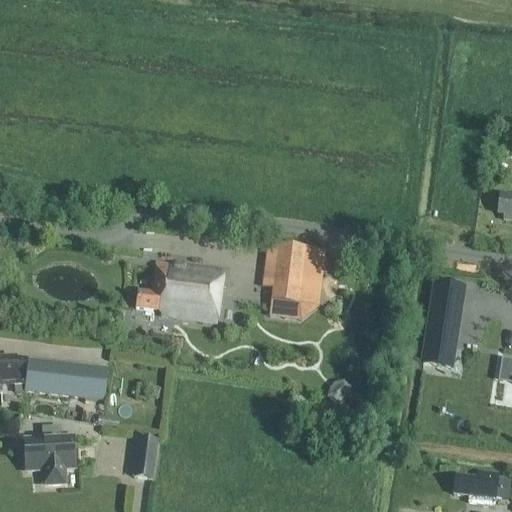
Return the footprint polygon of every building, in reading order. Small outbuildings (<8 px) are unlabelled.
[(511,223),(511,200),(499,199),(497,217),(503,217),(503,222),(511,223)] [(268,292),(267,304),(302,308),(303,297),(309,251),(274,246),(268,292)] [(217,326),(223,274),(155,265),(151,296),(137,294),(134,312),(161,315),(160,319),(217,326)] [(453,350),(463,291),(436,287),(435,286),(423,363),(451,367),(453,350)] [(14,362),(0,362),(0,395),(0,396),(0,389),(25,389),(28,367),(14,365),(14,362)] [(110,373),(88,371),(28,363),(28,367),(25,389),(24,395),(106,405),(110,373)] [(350,391),(344,385),(335,387),(329,393),(327,401),(333,407),(342,406),(348,400),(350,391)] [(80,426),(81,416),(65,413),(64,424),(80,426)] [(88,413),(86,424),(94,424),(96,414),(88,413)] [(104,426),(117,428),(118,417),(105,415),(104,426)] [(26,443),(24,443),(26,475),(42,474),(43,486),(47,488),(52,488),(56,488),(60,487),(64,485),(64,473),(74,472),(72,440),(61,441),(60,431),(42,432),(42,442),(26,443)] [(151,483),(156,445),(138,443),(133,480),(151,483)] [(507,506),(509,485),(496,484),(497,478),(477,475),(477,483),(456,480),(453,497),(469,499),(468,506),(493,509),(494,504),(507,506)]
